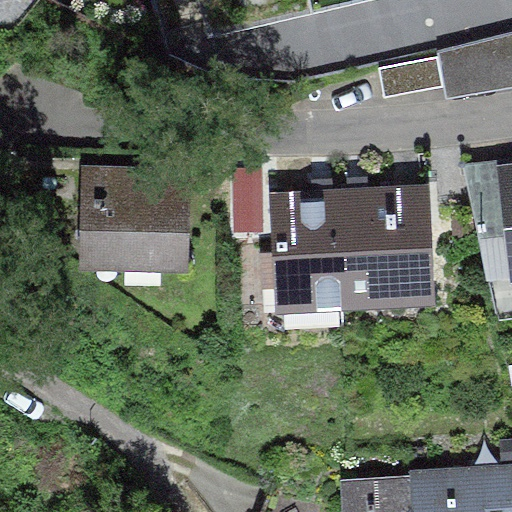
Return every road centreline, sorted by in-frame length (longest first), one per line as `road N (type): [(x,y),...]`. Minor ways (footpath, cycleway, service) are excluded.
road 1 (residential): [(0,117),(326,131),(511,122)]
road 2 (residential): [(0,359),(135,450),(185,511)]
